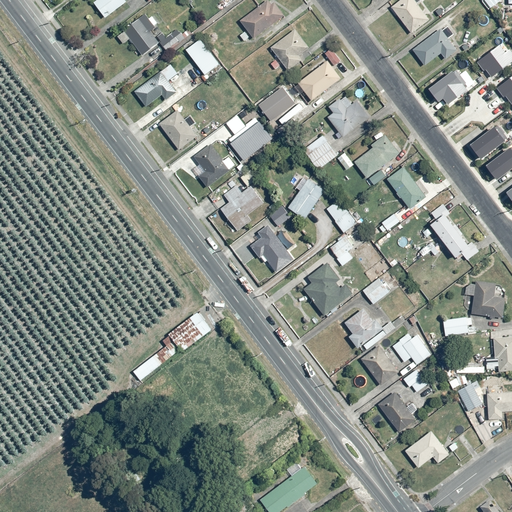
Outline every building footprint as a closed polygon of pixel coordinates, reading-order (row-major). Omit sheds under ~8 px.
[(96,0),(95,1),(106,17),(127,2),(126,0),(96,0)] [(243,42),(253,35),(255,39),(286,15),(274,0),(268,0),(242,21),(248,28),(238,36),(243,42)] [(422,0),(401,0),(393,7),(413,33),(430,20),(418,4),(422,0)] [(475,0),(467,0),(458,6),(462,12),(477,2),(475,0)] [(488,9),(500,0),(482,0),(483,1),(482,2),(488,9)] [(439,5),(434,9),(440,18),(445,14),(439,5)] [(188,34),(182,27),(167,38),(162,33),(156,38),(151,31),(160,24),(155,18),(151,21),(146,14),(118,36),(124,43),(130,38),(143,55),(160,42),(167,50),(188,34)] [(438,31),(435,28),(419,40),(421,42),(413,49),(426,66),(442,53),(447,59),(458,51),(449,38),(455,34),(448,24),(438,31)] [(275,70),(284,63),(289,70),(303,60),(299,55),(311,46),(295,25),(270,45),(279,57),(270,64),(275,70)] [(220,64),(200,38),(187,49),(206,75),(220,64)] [(340,59),(331,48),(325,53),(334,64),(340,59)] [(342,78),(328,60),(299,82),(313,100),(342,78)] [(172,64),(150,80),(148,77),(143,81),(145,84),(136,91),(147,106),(162,95),(171,107),(183,98),(169,80),(178,73),(172,64)] [(295,103),(282,86),(258,104),(270,120),(295,103)] [(493,135),(511,121),(502,110),(504,109),(510,116),(511,114),(511,106),(506,99),(503,101),(497,93),(474,110),(493,135)] [(369,117),(357,101),(352,104),(346,95),(330,107),(335,113),(329,117),(344,136),(366,120),(369,117)] [(198,136),(178,110),(161,124),(180,149),(198,136)] [(250,127),(240,114),(220,128),(230,142),(250,127)] [(338,154),(322,134),(311,143),(316,149),(306,157),(317,171),(338,154)] [(355,162),(368,178),(374,185),(387,175),(382,167),(398,154),(385,138),(355,162)] [(231,171),(230,169),(236,165),(229,155),(223,160),(212,144),(195,156),(201,163),(194,168),(200,176),(208,188),(231,171)] [(354,164),(345,152),(337,157),(347,169),(354,164)] [(427,196),(405,166),(388,179),(411,209),(427,196)] [(258,178),(251,169),(223,190),(232,201),(222,208),(239,230),(253,219),(248,214),(264,202),(250,184),(258,178)] [(325,190),(308,178),(289,207),(306,219),(325,190)] [(345,233),(360,221),(341,199),(327,211),(345,233)] [(281,203),(267,213),(278,227),(292,216),(281,203)] [(444,204),(432,213),(436,218),(448,209),(444,204)] [(394,212),(392,213),(393,213),(388,217),(382,221),(388,230),(401,221),(394,212)] [(472,246),(447,214),(433,225),(458,257),(472,246)] [(294,259),(268,224),(259,230),(264,237),(252,245),(261,258),(265,255),(277,272),(294,259)] [(356,245),(349,234),(330,247),(343,265),(353,258),(348,251),(356,245)] [(340,278),(328,262),(310,277),(313,281),(305,288),(326,315),(350,296),(337,280),(340,278)] [(390,291),(379,277),(363,289),(374,303),(390,291)] [(504,316),(506,297),(497,296),(498,282),(476,280),(473,313),(504,316)] [(134,370),(140,380),(180,349),(183,353),(216,327),(202,308),(162,339),(167,345),(134,370)] [(382,330),(365,308),(346,323),(355,334),(351,337),(359,348),(382,330)] [(473,324),(472,316),(444,319),(445,335),(469,333),(468,325),(473,324)] [(412,339),(408,333),(392,344),(405,361),(412,356),(418,364),(432,354),(417,335),(412,339)] [(511,334),(494,335),(496,359),(498,359),(499,371),(511,370),(511,334)] [(400,372),(381,345),(363,358),(382,385),(400,372)] [(420,398),(434,388),(429,382),(428,383),(417,369),(404,378),(410,386),(412,385),(417,392),(416,392),(420,398)] [(461,385),(457,376),(449,380),(453,389),(461,385)] [(482,388),(478,380),(459,390),(469,411),(483,404),(476,391),(482,388)] [(407,407),(395,390),(378,403),(400,431),(416,418),(412,413),(417,408),(412,402),(407,407)] [(511,410),(511,390),(488,393),(490,419),(504,418),(503,412),(511,410)] [(456,431),(451,425),(445,430),(450,437),(456,431)] [(451,453),(436,435),(432,430),(407,451),(421,468),(435,456),(440,462),(451,453)] [(190,473),(203,464),(198,456),(184,464),(190,473)] [(279,511),(287,506),(289,508),(307,494),(306,492),(318,484),(304,465),(260,498),(270,511),(279,511)] [(239,511),(240,511),(257,501),(251,492),(234,504),(239,511)] [(499,511),(491,501),(482,508),(484,511),(482,511),(499,511)]
